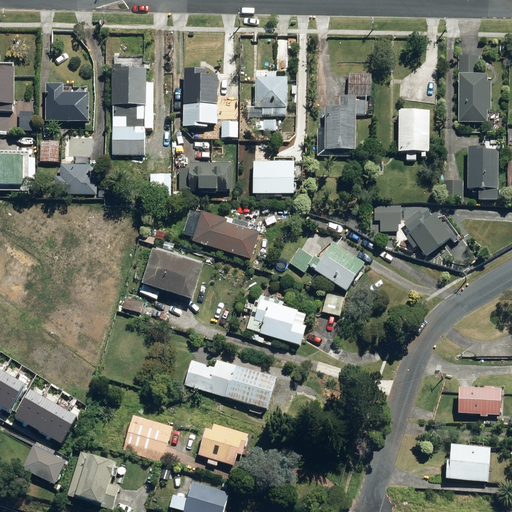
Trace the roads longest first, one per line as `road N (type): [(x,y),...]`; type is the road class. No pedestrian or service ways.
road 1 (residential): [(511,7),(132,0)]
road 2 (residential): [(374,511),(423,353),(453,312),(511,275)]
